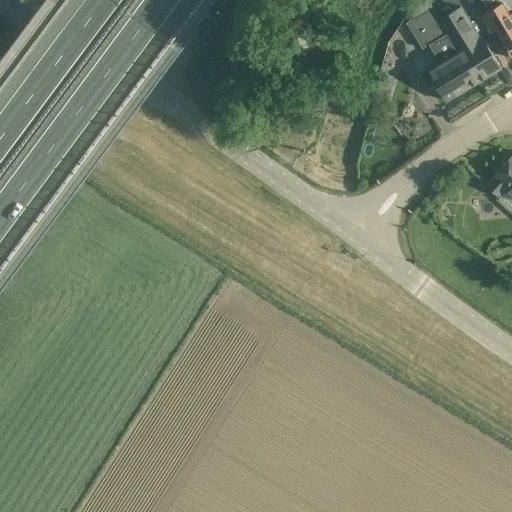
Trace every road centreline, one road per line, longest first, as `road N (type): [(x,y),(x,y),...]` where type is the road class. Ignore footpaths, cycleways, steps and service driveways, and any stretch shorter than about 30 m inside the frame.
road 1 (tertiary): [(353,232),(148,89),(0,0)]
road 2 (unclassified): [(0,269),(210,0)]
road 3 (motorway): [(0,215),(164,0)]
road 4 (residential): [(511,105),(389,194),(353,232)]
road 5 (tertiary): [(353,232),(511,352)]
road 6 (motorway): [(102,0),(0,135)]
